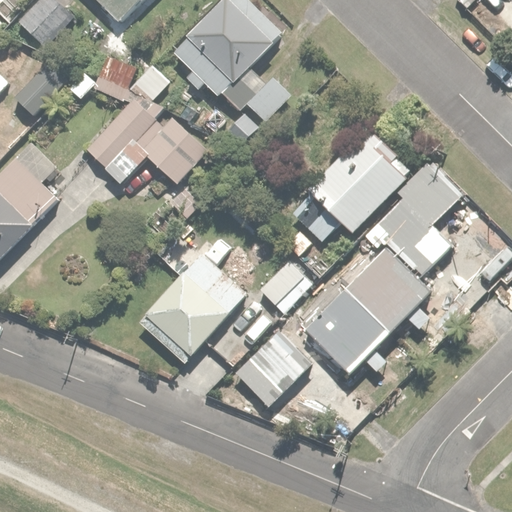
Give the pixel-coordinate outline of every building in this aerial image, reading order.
[(62,0),(36,0),(17,19),(47,48),(79,16),(62,0)] [(102,0),(123,20),(144,0),(102,0)] [(236,0),(223,0),(176,47),(195,67),(188,73),(202,86),(209,79),(240,111),(266,85),(247,66),(284,30),(264,10),(255,19),(236,0)] [(95,83),(130,100),(89,148),(111,166),(133,140),(180,180),(208,147),(153,101),(171,79),(151,63),(143,72),(109,55),(95,83)] [(16,93),(35,112),(68,78),(49,59),(16,93)] [(0,90),(11,79),(0,68),(0,90)] [(372,121),(308,186),(313,192),(295,210),(327,241),(343,224),(352,233),(418,166),(372,121)] [(18,153),(0,171),(0,255),(32,224),(26,218),(55,190),(18,153)] [(304,326),(348,368),(429,287),(404,263),(428,239),(395,206),(366,234),(380,249),(304,326)] [(288,244),(308,265),(323,250),(303,230),(288,244)] [(157,252),(177,270),(191,255),(171,237),(157,252)] [(201,251),(141,319),(189,362),(249,293),(201,251)] [(261,288),(285,313),(315,282),(290,258),(261,288)]
